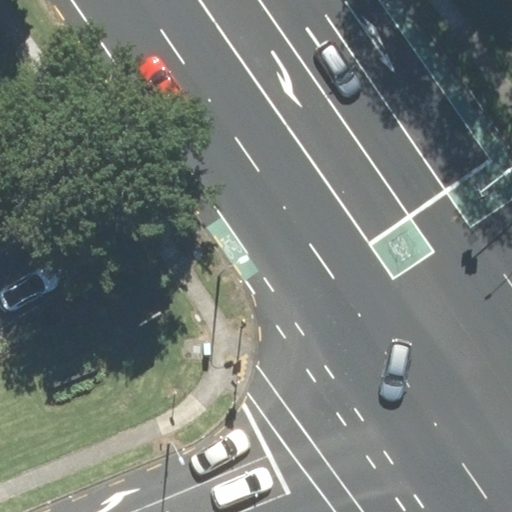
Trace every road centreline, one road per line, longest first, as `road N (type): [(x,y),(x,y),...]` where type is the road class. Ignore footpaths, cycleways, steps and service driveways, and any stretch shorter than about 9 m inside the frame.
road 1 (primary): [(240,0),(507,384)]
road 2 (tertiary): [(221,511),(507,384)]
